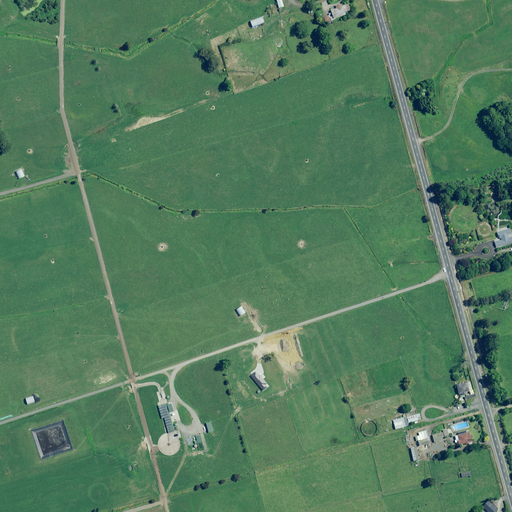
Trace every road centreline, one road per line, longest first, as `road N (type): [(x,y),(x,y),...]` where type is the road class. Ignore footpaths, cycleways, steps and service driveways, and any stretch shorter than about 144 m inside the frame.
road 1 (primary): [(374,0),(511,499)]
road 2 (track): [(27,186),(76,172),(69,148),(116,130),(124,114),(84,0)]
